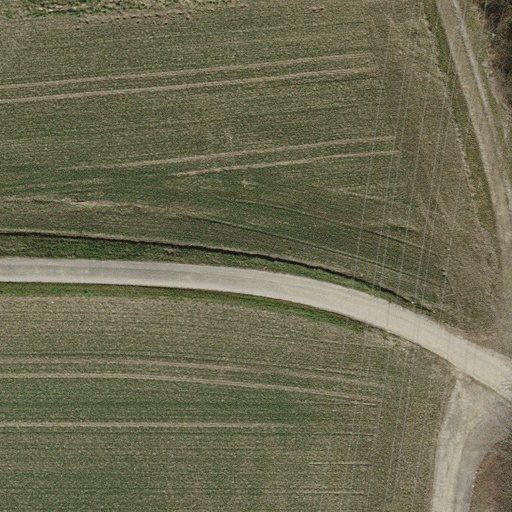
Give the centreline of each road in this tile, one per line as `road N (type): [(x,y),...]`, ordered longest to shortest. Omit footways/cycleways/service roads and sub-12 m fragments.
road 1 (track): [(0,275),(142,277),(318,294),(400,320),(510,375)]
road 2 (track): [(450,511),(462,455),(510,375)]
